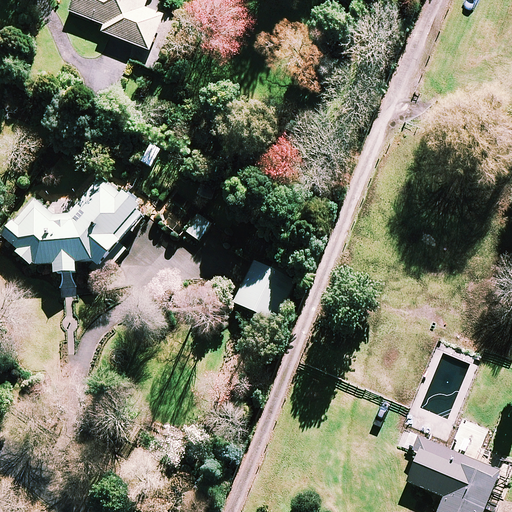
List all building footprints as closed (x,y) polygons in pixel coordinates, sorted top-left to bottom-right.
[(146,9),(149,0),(75,0),(71,12),(106,26),(103,32),(151,52),(165,17),(146,9)] [(56,263),(56,273),(79,272),(79,263),(98,262),(104,266),(148,212),(105,176),(78,209),(76,191),(50,194),(52,214),(34,199),(3,237),(20,251),(19,252),(33,264),(56,263)] [(213,223),(197,214),(187,232),(202,241),(213,223)] [(285,271),(259,259),(237,303),(278,323),(296,286),(282,279),(285,271)] [(484,511),(499,478),(502,470),(445,446),(405,430),(397,450),(419,459),(410,483),(446,498),(440,511),(484,511)]
